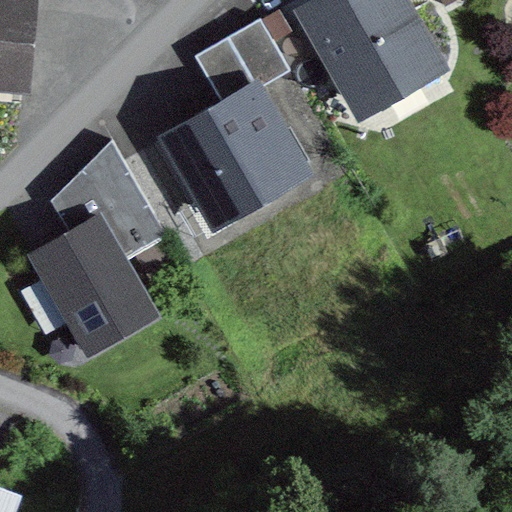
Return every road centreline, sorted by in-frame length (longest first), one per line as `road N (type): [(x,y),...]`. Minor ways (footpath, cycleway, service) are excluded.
road 1 (residential): [(189,0),(0,191)]
road 2 (unclassified): [(0,378),(87,432),(99,470),(96,511)]
